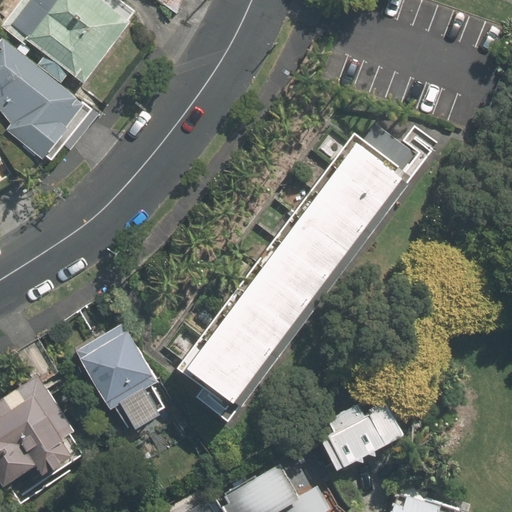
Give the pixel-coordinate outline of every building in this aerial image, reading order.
[(25,42),(80,83),(133,13),(115,0),(28,0),(5,31),(24,45),(25,42)] [(0,111),(7,120),(1,127),(38,155),(41,151),(52,159),(71,134),(78,139),(97,114),(79,101),(80,99),(0,39),(0,111)] [(358,145),(339,169),(384,204),(403,179),(358,145)] [(339,169),(321,194),(365,228),(384,204),(339,169)] [(321,194),(302,218),(347,252),(365,228),(321,194)] [(302,218),(283,242),(328,276),(347,252),(302,218)] [(283,242),(265,266),(309,301),(328,276),(283,242)] [(265,266),(246,291),(291,325),(309,301),(265,266)] [(246,291),(227,315),(272,349),(291,325),(246,291)] [(227,315),(209,339),(253,373),(272,349),(227,315)] [(165,403),(150,380),(155,377),(120,321),(75,349),(110,404),(113,403),(128,426),(165,403)] [(209,339),(190,363),(235,398),(253,373),(209,339)] [(0,464),(6,473),(38,452),(44,463),(74,443),(64,428),(75,421),(40,368),(0,393),(0,464)] [(319,435),(337,468),(403,433),(386,400),(364,411),(358,401),(329,416),(334,427),(319,435)] [(299,494),(280,461),(219,497),(227,511),(334,511),(318,483),(299,494)] [(459,511),(463,499),(397,479),(386,511),(459,511)]
